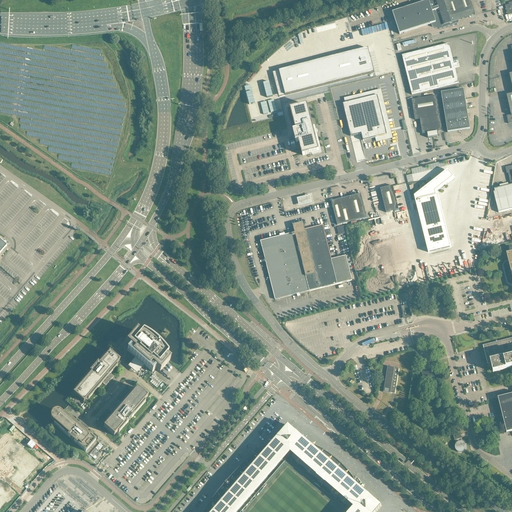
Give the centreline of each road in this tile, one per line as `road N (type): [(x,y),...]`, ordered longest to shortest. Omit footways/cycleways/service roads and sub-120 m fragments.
road 1 (unclassified): [(504,511),(304,358),(243,284),(226,226),(242,203),(473,144)]
road 2 (secondary): [(463,511),(288,364)]
road 3 (secondary): [(282,377),(436,511)]
road 4 (secondary): [(150,226),(187,118),(193,38)]
road 5 (secondary): [(0,402),(121,270)]
road 6 (secondary): [(117,244),(0,376)]
road 7 (unknown): [(421,257),(438,263),(454,252),(469,201),(449,189),(432,194),(409,210),(411,225)]
road 8 (secondary): [(147,262),(277,372)]
road 9 (secondary): [(288,364),(160,254)]
road 10 (secondary): [(151,48),(162,125),(142,210)]
